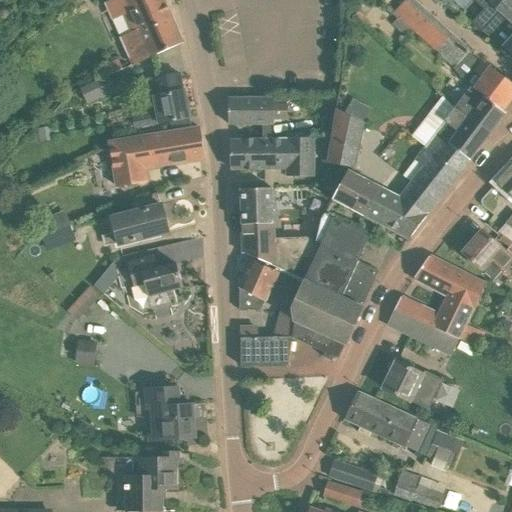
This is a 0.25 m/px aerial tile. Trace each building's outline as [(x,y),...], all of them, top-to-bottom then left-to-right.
[(152,57),(184,43),(165,0),(126,0),(139,29),(122,37),(134,66),(152,57)] [(414,0),(406,0),(394,13),(411,28),(455,68),(469,53),(471,51),(414,0)] [(483,32),(503,47),(511,55),(511,0),(474,0),(485,10),(494,19),(483,32)] [(411,28),(394,13),(388,20),(404,36),(411,28)] [(119,59),(106,65),(110,74),(123,69),(119,59)] [(511,99),(511,83),(483,61),(466,82),(471,86),(504,111),(511,99)] [(185,90),(183,90),(180,73),(153,78),(156,95),(153,96),(156,112),(134,116),(136,128),(171,122),(173,132),(192,129),(185,90)] [(110,74),(81,89),(88,104),(117,90),(110,74)] [(506,113),(504,111),(471,86),(465,94),(455,107),(470,119),(472,116),(492,132),(506,113)] [(461,172),(470,161),(492,132),(472,116),(470,119),(455,107),(443,97),(413,137),(426,146),(461,172)] [(287,104),(273,104),(273,98),(228,99),(229,124),(273,123),(273,118),(287,118),(287,104)] [(365,123),(336,108),(328,163),(355,169),(365,123)] [(192,129),(173,132),(112,143),(117,177),(119,187),(148,182),(145,167),(205,158),(200,128),(192,129)] [(314,138),(265,138),(265,139),(231,140),(232,170),(277,169),(276,162),(285,162),(286,176),(315,176),(314,138)] [(401,198),(429,213),(461,172),(426,146),(415,160),(424,167),(401,198)] [(511,195),(511,166),(498,182),(511,195)] [(401,198),(349,171),(333,199),(358,212),(409,239),(429,213),(401,198)] [(321,244),(316,241),(306,237),(276,239),(275,222),(273,222),(272,189),(241,189),(243,253),(269,264),(278,271),(286,277),(294,282),(297,277),(304,280),(321,244)] [(162,205),(161,205),(158,193),(133,203),(135,212),(113,218),(119,245),(156,235),(154,229),(168,226),(162,205)] [(38,220),(49,249),(77,238),(66,210),(38,220)] [(316,241),(321,244),(304,280),(297,277),(294,282),(301,287),(292,308),(295,321),(293,338),(339,359),(346,344),(346,345),(363,307),(379,271),(359,261),(371,235),(334,218),(325,214),(322,219),(316,241)] [(511,214),(500,232),(511,240),(511,214)] [(509,257),(500,250),(501,249),(482,231),(463,252),(495,281),(506,268),(503,264),(509,257)] [(401,297),(395,308),(459,338),(473,344),(479,348),(486,333),(466,324),(474,306),(484,284),(430,256),(415,277),(449,296),(438,318),(429,314),(430,311),(401,297)] [(127,265),(134,287),(146,285),(148,298),(160,294),(183,288),(177,264),(157,270),(154,257),(131,263),(127,265)] [(278,271),(252,259),(240,288),(240,310),(264,310),(266,302),(270,293),(287,301),(277,337),(258,338),(258,324),(246,325),(240,326),(241,338),(241,366),(289,365),(293,338),(295,321),(292,308),(301,287),(294,282),(286,277),(278,271)] [(114,261),(101,277),(111,286),(118,277),(114,261)] [(99,296),(90,288),(69,311),(77,319),(99,296)] [(451,355),(459,338),(395,308),(388,324),(408,334),(410,336),(451,355)] [(95,345),(79,343),(76,361),(92,362),(95,345)] [(423,374),(395,361),(382,388),(411,402),(429,410),(443,380),(425,371),(423,374)] [(194,404),(180,405),(179,389),(146,391),(150,440),(196,437),(194,404)] [(417,419),(416,420),(359,393),(346,419),(404,446),(419,452),(419,454),(433,460),(438,447),(452,453),(458,439),(437,431),(439,428),(430,424),(430,425),(417,419)] [(464,441),(458,439),(453,452),(459,454),(464,441)] [(163,452),(163,457),(133,457),(135,474),(126,474),(126,511),(160,511),(160,499),(163,499),(163,490),(178,489),(178,452),(163,452)] [(383,476),(358,469),(336,461),(330,477),(377,492),(383,476)] [(431,481),(404,472),(400,482),(394,497),(436,511),(442,494),(429,488),(431,481)] [(327,482),(324,498),(360,505),(363,488),(327,482)] [(389,497),(391,491),(380,487),(378,493),(389,497)]
